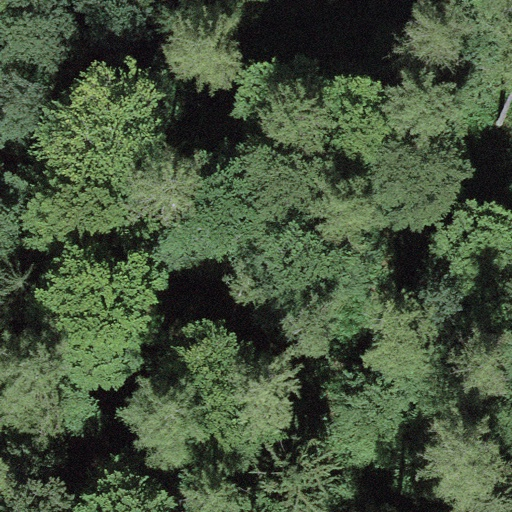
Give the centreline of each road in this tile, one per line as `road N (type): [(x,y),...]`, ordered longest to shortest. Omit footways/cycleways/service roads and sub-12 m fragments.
road 1 (track): [(81,389),(0,127)]
road 2 (track): [(81,389),(97,511)]
